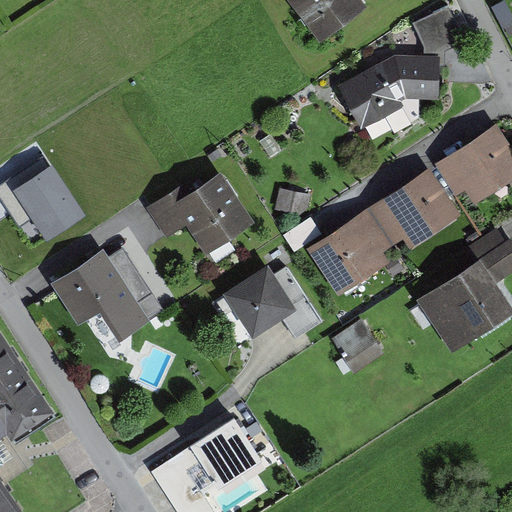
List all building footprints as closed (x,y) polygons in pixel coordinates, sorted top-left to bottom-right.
[(300,0),(330,39),(374,6),(369,0),(300,0)] [(403,54),(347,85),(370,125),(426,94),(447,99),(446,53),(403,54)] [(511,145),(498,125),(443,163),(475,208),(511,182),(511,145)] [(57,168),(28,188),(58,233),(87,214),(57,168)] [(436,169),(316,247),(346,292),(397,258),(391,250),(410,238),(415,246),(465,213),(436,169)] [(170,240),(197,223),(217,252),(263,220),(228,170),(193,194),(188,185),(151,209),(162,226),(170,240)] [(511,240),(421,302),(456,355),(511,317),(511,295),(501,279),(511,272),(511,240)] [(115,256),(109,247),(59,280),(87,323),(109,308),(127,335),(167,309),(127,248),(115,256)] [(275,265),(229,294),(255,334),(275,322),(300,306),(275,265)] [(361,320),(338,338),(365,372),(388,354),(361,320)] [(0,511),(25,511),(0,474),(0,428),(11,422),(23,439),(62,412),(0,322),(0,511)] [(242,417),(161,471),(187,511),(230,511),(233,511),(221,494),(271,462),(242,417)]
